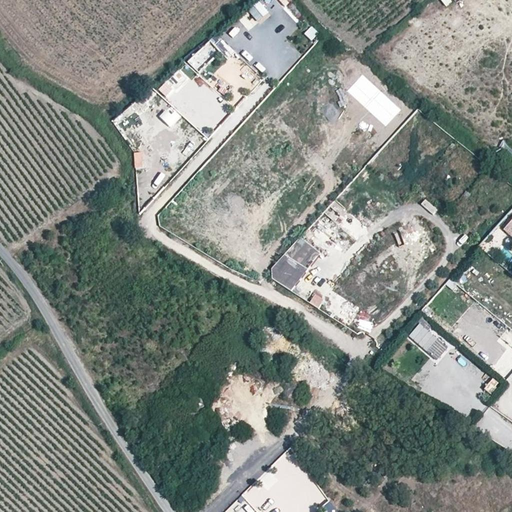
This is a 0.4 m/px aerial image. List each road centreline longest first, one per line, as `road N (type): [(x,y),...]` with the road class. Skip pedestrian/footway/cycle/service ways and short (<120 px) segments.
road 1 (track): [(363,346),(150,224),(153,210),(261,89)]
road 2 (unclassified): [(0,244),(169,511)]
road 3 (track): [(209,511),(363,346)]
road 4 (track): [(363,346),(457,242)]
